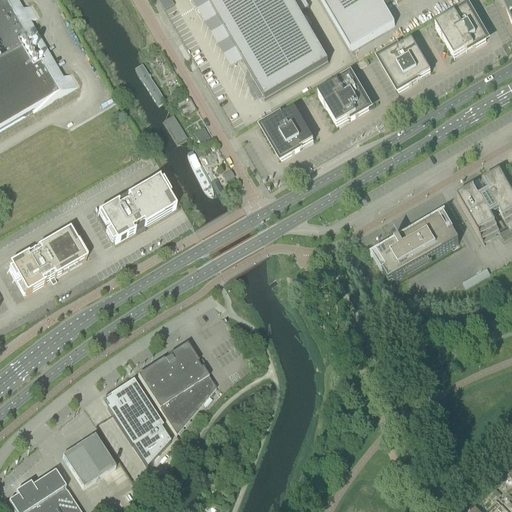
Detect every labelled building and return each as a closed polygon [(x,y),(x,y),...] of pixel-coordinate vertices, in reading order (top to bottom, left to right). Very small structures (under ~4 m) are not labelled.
[(0,0),(0,132),(32,114),(33,115),(77,88),(70,76),(60,81),(27,25),(37,20),(30,7),(20,13),(12,0),(0,0)] [(309,10),(302,0),(292,0),(291,1),(290,0),(204,0),(264,102),(328,65),(299,15),(309,10)] [(319,0),(350,53),(350,52),(390,30),(394,27),(382,6),(386,4),(392,0),(319,0)] [(435,30),(443,44),(444,43),(453,59),(472,51),(486,43),(467,11),(435,30)] [(428,74),(410,44),(379,62),(398,95),(411,87),(411,86),(428,74)] [(364,62),(357,66),(360,71),(367,67),(364,62)] [(139,68),(138,68),(137,69),(136,70),(136,72),(137,73),(154,102),(155,104),(156,104),(158,104),(159,104),(161,102),(162,101),(162,100),(161,98),(144,69),(143,68),(142,67),(140,67),(139,68)] [(317,99),(325,112),(327,111),(336,128),(355,119),(355,120),(368,112),(350,80),(317,99)] [(301,126),(302,126),(294,112),(262,131),(281,163),(294,155),(310,143),(301,126)] [(207,138),(198,144),(201,148),(210,142),(207,138)] [(214,144),(208,147),(212,154),(217,152),(218,151),(214,144)] [(206,148),(201,150),(201,151),(202,151),(205,157),(210,155),(207,149),(206,148)] [(210,200),(212,200),(213,199),(213,196),(213,194),(213,190),(211,186),(198,160),(196,156),(194,154),(192,153),(191,153),(189,153),(187,155),(186,156),(186,158),(187,161),(189,165),(201,191),(204,195),(206,197),(208,199),(210,200)] [(481,197),(480,198),(478,200),(473,191),(475,190),(475,189),(456,200),(482,244),(481,241),(496,232),(489,219),(499,213),(506,226),(511,222),(511,197),(499,175),(480,186),(481,187),(483,185),(488,194),(486,195),(484,195),(484,194),(484,193),(483,192),(482,192),(481,192),(480,192),(480,193),(479,193),(479,194),(479,195),(479,196),(480,196),(481,197)] [(129,202),(123,206),(118,209),(116,207),(118,206),(117,205),(98,216),(99,217),(97,218),(104,231),(107,229),(108,231),(105,233),(111,243),(124,236),(125,238),(115,244),(116,245),(135,234),(134,233),(132,234),(131,231),(137,228),(143,225),(144,227),(143,228),(143,229),(175,211),(174,210),(170,212),(163,201),(170,197),(162,183),(159,185),(157,183),(159,182),(158,181),(126,199),(127,201),(128,200),(129,202)] [(217,181),(210,185),(217,196),(223,193),(220,187),(217,181)] [(390,250),(373,260),(378,268),(382,276),(388,286),(403,277),(405,276),(406,279),(432,264),(430,262),(458,246),(453,237),(443,219),(399,245),(398,244),(395,238),(394,238),(395,240),(391,242),(394,246),(394,247),(390,250)] [(87,260),(75,240),(72,235),(69,237),(67,235),(70,234),(69,232),(36,251),(37,253),(38,252),(40,254),(28,261),(27,258),(28,258),(28,256),(9,267),(10,268),(20,263),(21,265),(8,272),(14,283),(18,281),(18,283),(15,284),(23,297),(26,296),(26,297),(45,286),(44,285),(43,286),(41,283),(53,277),(54,279),(53,280),(53,281),(86,262),(86,261),(87,260)] [(462,285),(466,292),(490,278),(486,272),(462,285)] [(172,359),(171,357),(169,358),(170,360),(164,364),(163,362),(137,379),(176,438),(215,391),(202,370),(200,371),(196,365),(198,364),(196,362),(194,363),(195,365),(191,368),(190,367),(191,366),(192,365),(192,364),(193,363),(193,362),(193,361),(193,360),(193,359),(192,357),(192,356),(191,355),(190,354),(189,353),(188,352),(186,351),(184,351),(183,351),(181,351),(180,351),(179,352),(178,353),(176,354),(175,356),(174,357),(174,359),(174,360),(174,362),(174,363),(173,364),(170,360),(172,359)] [(110,399),(104,402),(108,409),(107,410),(132,448),(146,471),(170,444),(160,429),(162,428),(138,391),(133,383),(109,398),(110,399)] [(61,459),(67,467),(82,491),(115,471),(94,438),(88,442),(87,441),(71,452),(72,452),(61,459)] [(8,505),(12,511),(77,511),(66,494),(65,494),(64,492),(65,491),(54,475),(32,490),(30,487),(15,497),(17,499),(8,505)] [(495,492),(491,495),(497,501),(500,497),(495,492)] [(497,501),(491,495),(487,499),(492,505),(497,501)] [(511,506),(507,502),(503,506),(509,511),(511,508),(511,506)]
